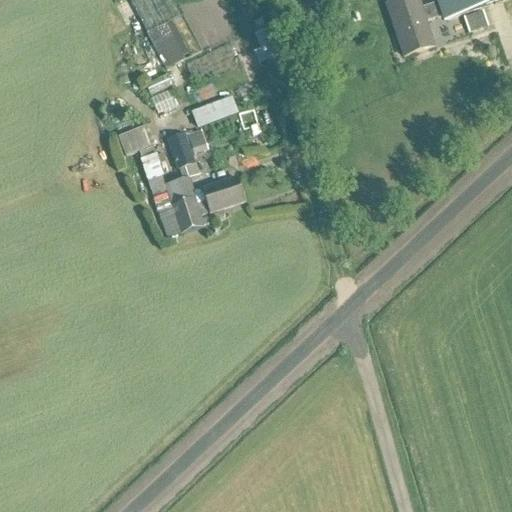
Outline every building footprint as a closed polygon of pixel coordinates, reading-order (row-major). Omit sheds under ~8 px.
[(435,0),(437,7),(422,12),(417,0),(407,0),(387,7),(404,60),(435,49),(426,24),(442,19),(443,22),(508,0),(435,0)] [(188,57),(172,25),(147,37),(166,74),(183,65),(185,64),(183,59),(188,57)] [(271,58),(275,69),(283,67),(279,55),(281,54),(271,32),(259,37),(270,59),(271,58)] [(208,71),(237,60),(232,46),(203,57),(208,71)] [(160,113),(181,105),(169,76),(149,84),(160,113)] [(194,110),(199,128),(241,115),(235,97),(194,110)] [(322,121),(313,124),(316,132),(324,129),(322,121)] [(126,157),(156,146),(148,125),(119,136),(126,157)] [(202,133),(188,137),(195,157),(209,152),(202,133)] [(194,193),(190,180),(201,177),(197,166),(196,166),(186,136),(167,143),(180,181),(153,190),(169,240),(205,229),(199,211),(208,208),(210,215),(245,204),(237,179),(194,193)]
